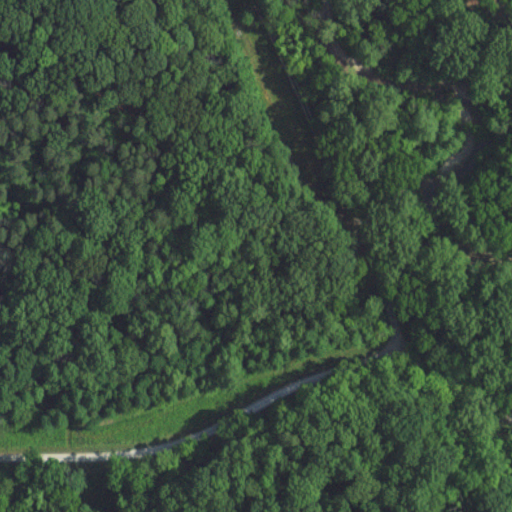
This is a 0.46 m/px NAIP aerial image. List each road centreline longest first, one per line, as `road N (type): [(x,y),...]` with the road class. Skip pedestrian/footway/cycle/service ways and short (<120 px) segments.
road 1 (residential): [(408,361),(396,357),(296,386),(177,445),(91,460),(0,458)]
road 2 (residential): [(91,460),(63,290),(106,249),(112,149)]
road 3 (residential): [(511,419),(408,361)]
